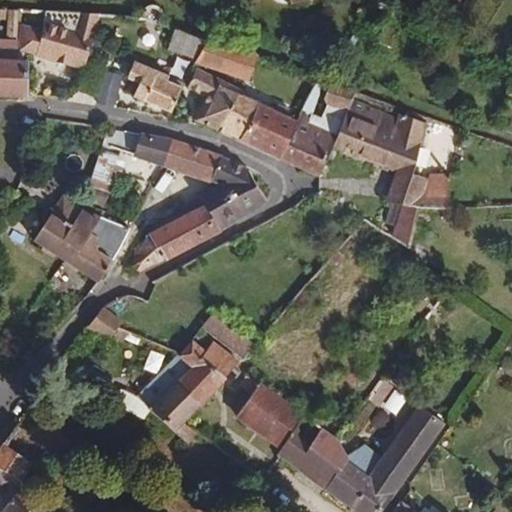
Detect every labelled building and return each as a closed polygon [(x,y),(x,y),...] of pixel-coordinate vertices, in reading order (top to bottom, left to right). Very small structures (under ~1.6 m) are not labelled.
[(162,29),(166,25),(167,21),(166,17),(164,12),(161,9),(156,7),(151,7),(147,9),(144,13),(140,20),(144,25),(162,29)] [(19,50),(20,29),(21,14),(0,11),(0,56),(18,57),(19,50)] [(86,68),(96,37),(101,20),(82,16),(75,34),(48,28),(45,36),(20,29),(19,50),(38,55),(38,57),(86,68)] [(197,60),(206,44),(175,33),(170,49),(197,60)] [(348,59),(358,42),(352,38),(341,55),(348,59)] [(255,61),(206,44),(197,60),(247,79),(255,61)] [(0,96),(26,97),(28,63),(0,60),(0,96)] [(171,111),(186,84),(174,78),(145,66),(134,63),(127,77),(138,83),(134,94),(171,111)] [(217,132),(238,88),(194,69),(186,84),(207,94),(193,122),(217,132)] [(113,105),(123,79),(107,73),(98,100),(113,105)] [(307,119),(322,85),(312,82),(299,111),(303,114),(303,118),(307,119)] [(326,154),(346,109),(352,95),(328,87),(323,103),(324,109),(318,124),(307,119),(303,118),(303,114),(299,111),(297,115),(278,159),(316,177),(317,174),(323,161),(326,154)] [(278,159),(297,115),(238,88),(217,132),(250,146),(278,159)] [(410,181),(427,131),(393,120),(390,126),(346,109),(326,154),(389,180),(379,208),(398,214),(412,218),(413,215),(443,215),(446,183),(422,181),(421,185),(410,181)] [(209,184),(219,158),(176,140),(142,134),(135,160),(158,166),(209,184)] [(113,191),(122,159),(99,152),(88,183),(113,191)] [(266,197),(267,190),(264,185),(262,178),(258,175),(253,172),(219,158),(209,184),(216,186),(237,219),(265,203),(266,197)] [(326,178),(332,165),(323,161),(317,174),(326,178)] [(237,219),(216,186),(199,198),(204,208),(189,217),(202,239),(237,219)] [(85,239),(99,218),(69,205),(72,199),(64,194),(31,240),(62,262),(72,245),(74,246),(80,236),(83,238),(85,239)] [(204,208),(199,198),(183,207),(189,217),(204,208)] [(404,245),(412,218),(398,214),(392,237),(404,245)] [(139,273),(191,245),(202,239),(189,217),(147,241),(129,266),(135,276),(139,273)] [(109,265),(128,229),(99,218),(85,239),(83,238),(77,248),(74,246),(72,245),(62,262),(95,285),(109,265)] [(110,346),(121,330),(123,327),(101,312),(100,311),(85,332),(110,346)] [(256,347),(213,316),(202,332),(244,363),(256,347)] [(230,394),(243,379),(237,374),(242,368),(215,346),(207,354),(196,345),(177,365),(187,374),(174,389),(205,414),(225,391),(230,394)] [(191,430),(205,414),(174,389),(187,374),(177,365),(161,381),(170,392),(150,412),(115,391),(106,406),(139,424),(145,418),(165,431),(180,443),(191,430)] [(307,421),(255,384),(247,397),(255,402),(248,414),(244,418),(240,414),(234,424),(266,446),(283,457),(307,421)] [(385,511),(402,489),(445,430),(422,413),(383,467),(360,450),(351,463),(341,445),(307,421),(283,457),(279,463),(349,511),(385,511)] [(143,459),(165,431),(145,418),(139,424),(123,445),(143,459)] [(192,448),(202,436),(191,430),(180,443),(192,448)] [(32,511),(30,507),(28,497),(27,490),(27,484),(37,470),(6,446),(0,454),(0,487),(15,498),(5,511),(32,511)]
